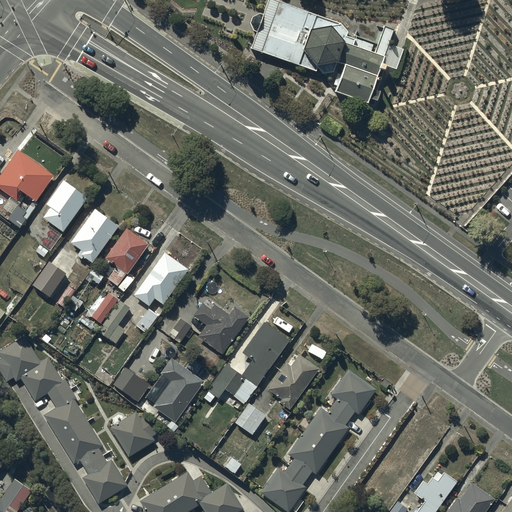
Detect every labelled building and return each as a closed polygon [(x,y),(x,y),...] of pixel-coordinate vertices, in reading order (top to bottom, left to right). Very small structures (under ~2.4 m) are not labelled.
[(337,22),(273,0),(266,0),(262,14),(257,12),(250,16),(249,22),(252,29),(256,31),(250,47),(314,70),(315,66),(322,72),(332,71),(335,61),(343,64),(333,90),(366,102),(380,63),(388,43),(393,28),(383,24),(376,43),(355,36),(353,40),(344,36),(346,30),(337,22)] [(53,176),(17,150),(0,173),(0,189),(17,202),(23,193),(34,201),(53,176)] [(87,198),(63,181),(47,204),(51,207),(43,218),(63,232),(87,198)] [(27,212),(18,206),(8,220),(19,228),(36,204),(33,202),(27,212)] [(119,226),(95,209),(71,243),(84,251),(81,255),(92,263),(119,226)] [(148,244),(126,229),(105,258),(127,274),(148,244)] [(48,251),(40,245),(36,251),(44,257),(48,251)] [(188,270),(165,253),(134,295),(148,306),(154,298),(163,304),(188,270)] [(65,274),(48,262),(32,285),(49,297),(65,274)] [(125,275),(116,268),(108,279),(117,286),(125,275)] [(103,277),(93,269),(86,279),(90,282),(92,280),(98,284),(103,277)] [(117,300),(108,294),(91,317),(100,323),(117,300)] [(129,309),(120,302),(98,332),(115,344),(125,330),(117,325),(129,309)] [(248,318),(235,308),(230,315),(215,304),(211,309),(203,303),(194,316),(208,326),(199,337),(223,354),(248,318)] [(158,316),(149,309),(137,326),(145,332),(158,316)] [(191,327),(181,319),(169,335),(179,343),(191,327)] [(289,342),(263,324),(242,354),(253,362),(242,376),(257,386),(289,342)] [(41,361),(25,334),(0,349),(0,356),(1,359),(0,359),(0,370),(7,382),(14,377),(16,382),(21,379),(35,401),(48,393),(57,408),(44,415),(74,464),(81,461),(90,475),(84,479),(99,504),(128,486),(112,460),(108,463),(99,449),(103,446),(74,400),(76,398),(65,380),(62,380),(48,357),(41,361)] [(318,369),(299,356),(291,366),(287,363),(268,390),(282,400),(280,403),(289,410),(318,369)] [(204,382),(172,359),(161,374),(172,381),(153,407),(175,423),(204,382)] [(202,367),(192,360),(188,367),(197,374),(202,367)] [(257,388),(226,365),(207,390),(218,399),(225,390),(245,404),(257,388)] [(142,380),(125,368),(113,385),(130,397),(142,380)] [(376,390),(348,370),(330,395),(336,400),(327,412),(321,407),(287,455),(293,460),(284,472),(278,467),(259,494),(284,511),(289,511),(306,488),(302,485),(312,472),(316,475),(350,428),(346,425),(355,413),(358,415),(376,390)] [(214,397),(208,393),(204,398),(210,403),(214,397)] [(265,417),(248,405),(235,423),(252,435),(265,417)] [(143,421),(136,411),(110,428),(129,457),(153,442),(148,434),(155,430),(147,417),(143,421)] [(177,427),(171,422),(167,427),(173,432),(177,427)] [(433,445),(410,428),(388,457),(397,463),(395,465),(401,470),(403,468),(411,474),(433,445)] [(241,465),(230,457),(224,466),(235,474),(241,465)] [(385,479),(372,470),(359,489),(372,498),(385,479)] [(193,481),(187,472),(140,501),(146,510),(142,511),(188,511),(200,505),(204,511),(237,511),(243,508),(227,483),(211,493),(201,476),(193,481)] [(435,511),(457,483),(443,473),(437,482),(432,479),(427,486),(423,483),(414,495),(425,503),(418,511),(435,511)] [(0,511),(16,511),(31,491),(14,480),(1,498),(0,497),(0,511)] [(460,501),(457,499),(448,511),(485,511),(494,501),(471,485),(460,501)] [(395,500),(389,495),(383,503),(390,508),(395,500)] [(511,511),(511,501),(511,500),(502,511),(511,511)] [(407,511),(408,510),(398,503),(391,511),(407,511)]
